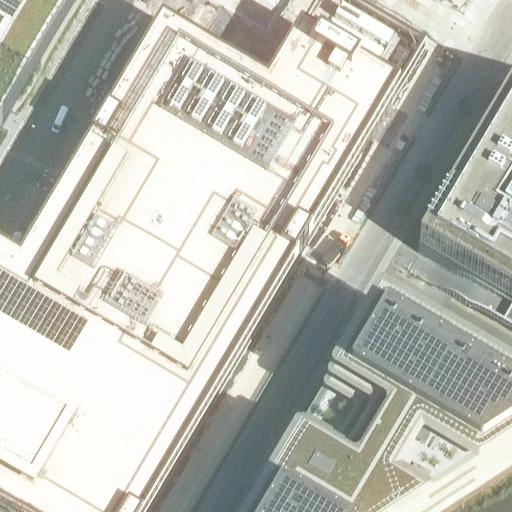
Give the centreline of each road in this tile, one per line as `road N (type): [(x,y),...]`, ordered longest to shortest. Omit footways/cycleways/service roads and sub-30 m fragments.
road 1 (unclassified): [(479,53),(207,511)]
road 2 (unclassified): [(123,0),(0,200)]
